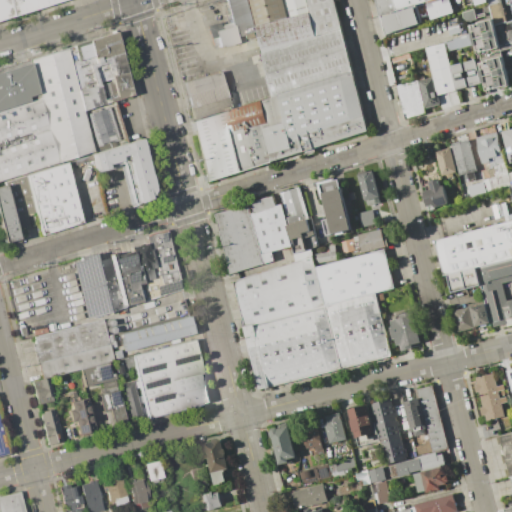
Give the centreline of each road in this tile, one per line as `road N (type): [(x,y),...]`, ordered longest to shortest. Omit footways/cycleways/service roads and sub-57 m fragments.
road 1 (residential): [(0,266),(511,103)]
road 2 (residential): [(0,476),(511,345)]
road 3 (residential): [(355,0),(484,511)]
road 4 (residential): [(265,511),(186,206)]
road 5 (residential): [(186,206),(134,1)]
road 6 (residential): [(0,335),(44,511)]
road 7 (residential): [(0,44),(134,1)]
